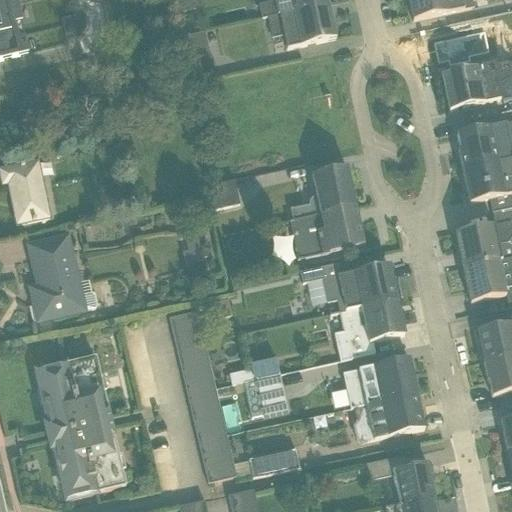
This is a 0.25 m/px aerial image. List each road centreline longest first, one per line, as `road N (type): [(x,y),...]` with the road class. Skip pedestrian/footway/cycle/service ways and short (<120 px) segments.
road 1 (residential): [(411,240),(472,511)]
road 2 (residential): [(411,240),(432,190),(412,84),(375,55)]
road 3 (residential): [(375,55),(354,93),(378,202),(411,240)]
